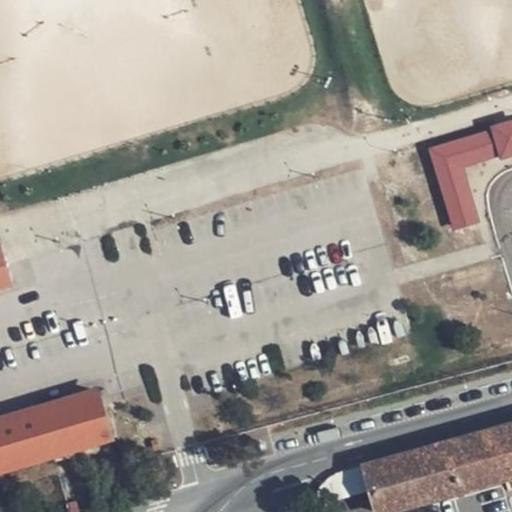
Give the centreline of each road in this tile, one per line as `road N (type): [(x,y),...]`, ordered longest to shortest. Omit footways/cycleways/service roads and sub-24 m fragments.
road 1 (residential): [(164,358),(384,296),(362,223),(141,284)]
road 2 (unknown): [(120,208),(324,146),(350,152),(511,105)]
road 3 (unclassified): [(511,406),(273,470),(205,502)]
road 4 (residential): [(0,391),(130,356),(164,358)]
road 5 (residential): [(205,502),(164,358)]
road 6 (residential): [(141,284),(0,318)]
road 7 (unknown): [(0,237),(120,208)]
